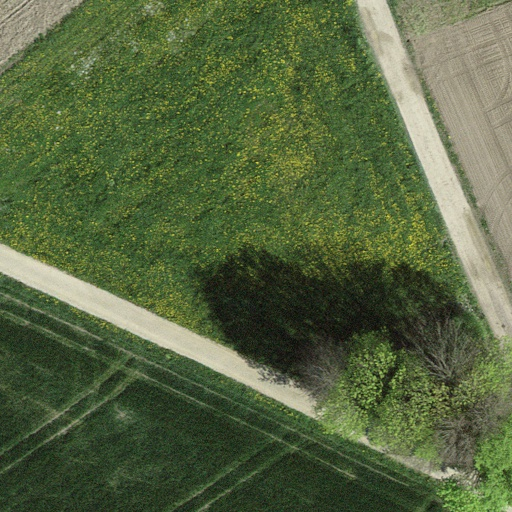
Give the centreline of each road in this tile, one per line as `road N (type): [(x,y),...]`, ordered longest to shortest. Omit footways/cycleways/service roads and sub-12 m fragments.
road 1 (track): [(0,259),(511,501)]
road 2 (track): [(511,339),(368,0)]
